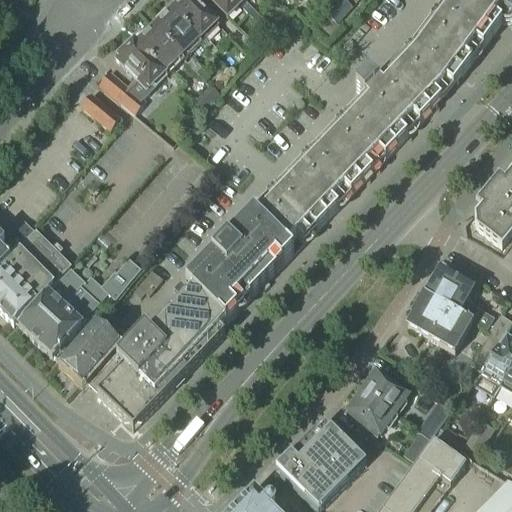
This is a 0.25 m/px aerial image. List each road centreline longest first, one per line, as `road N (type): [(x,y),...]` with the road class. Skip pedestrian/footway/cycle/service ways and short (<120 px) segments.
road 1 (residential): [(124,500),(404,213)]
road 2 (secondary): [(124,500),(0,383)]
road 3 (residential): [(404,213),(511,97)]
road 4 (residential): [(511,288),(404,213)]
road 5 (secondary): [(0,422),(88,511)]
